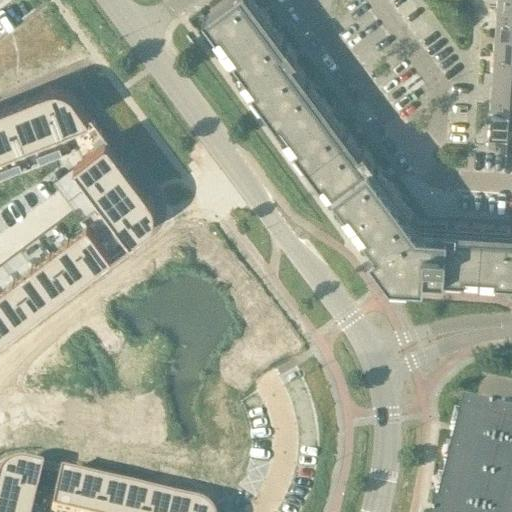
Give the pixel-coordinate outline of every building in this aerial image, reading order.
[(360,147),(350,134),(293,57),(297,54),(256,0),(220,0),(202,13),(216,32),(220,29),(237,52),(233,55),(255,84),(251,86),(277,121),(281,118),(291,132),(298,141),(294,144),(320,179),(324,176),(345,205),(349,203),(366,226),(363,228),(375,245),(369,249),(389,277),(424,279),(424,271),(463,274),(462,282),(496,284),(496,276),(511,277),(511,225),(420,220),(364,144),(360,147)] [(511,10),(511,0),(498,0),(497,10),(511,10)] [(511,32),(511,10),(497,10),(496,31),(511,32)] [(511,54),(511,32),(496,31),(495,53),(511,54)] [(511,54),(495,53),(493,75),(511,75),(511,54)] [(511,75),(493,75),(492,96),(511,97),(511,75)] [(46,87),(62,128),(91,116),(74,94),(69,89),(62,86),(54,85),(46,87)] [(27,94),(25,95),(42,136),(62,128),(46,87),(44,87),(45,90),(28,97),(27,94)] [(7,102),(5,103),(22,144),(42,136),(25,95),(24,95),(25,98),(8,105),(7,102)] [(511,119),(511,97),(492,96),(490,118),(511,119)] [(0,147),(2,152),(22,144),(5,103),(4,104),(5,106),(0,108),(0,147)] [(511,141),(511,119),(490,118),(489,140),(511,141)] [(101,132),(91,140),(96,146),(106,139),(101,132)] [(96,146),(73,163),(88,182),(121,157),(120,156),(118,158),(106,142),(108,140),(107,138),(106,139),(96,146)] [(59,146),(48,150),(51,158),(62,153),(59,146)] [(48,150),(36,155),(39,162),(51,158),(48,150)] [(121,157),(88,182),(101,200),(135,175),(134,174),(131,176),(120,160),(122,158),(121,157)] [(19,162),(7,166),(11,174),(22,169),(19,162)] [(7,166),(0,169),(0,178),(11,174),(7,166)] [(135,175),(101,200),(114,217),(105,224),(106,225),(148,194),(147,192),(145,194),(133,179),(136,177),(135,175)] [(148,194),(106,225),(121,245),(122,246),(145,229),(150,223),(153,217),(154,209),(153,202),(149,195),(148,194)] [(87,220),(68,234),(93,267),(94,266),(92,264),(108,252),(110,255),(112,253),(111,252),(87,220)] [(68,234),(50,248),(75,281),(76,280),(74,277),(90,266),(92,268),(93,267),(68,234)] [(50,248),(31,261),(56,295),(58,294),(56,291),(71,279),(73,282),(75,281),(50,248)] [(31,261),(13,275),(38,308),(40,307),(38,305),(53,293),(55,296),(56,295),(31,261)] [(13,275),(0,284),(0,295),(20,322),(21,321),(19,318),(35,307),(37,309),(38,308),(13,275)] [(0,295),(0,333),(2,336),(3,335),(1,332),(17,320),(18,323),(20,322),(0,295)] [(511,511),(511,432),(466,421),(443,511),(511,511)] [(0,490),(45,501),(51,476),(52,477),(52,475),(24,469),(16,468),(9,470),(2,474),(0,476),(0,490)] [(58,478),(49,511),(74,511),(81,482),(80,482),(79,485),(60,480),(61,477),(57,477),(57,478),(58,478)] [(81,482),(74,511),(97,511),(104,487),(102,487),(101,490),(82,486),(83,483),(81,482)] [(104,487),(97,511),(121,511),(126,493),(124,492),(123,495),(105,491),(105,488),(104,487)] [(0,511),(31,511),(34,500),(45,502),(45,501),(0,490),(0,511)] [(126,493),(121,511),(144,511),(148,498),(146,497),(146,500),(127,496),(127,493),(126,493)] [(148,498),(144,511),(168,511),(170,503),(168,503),(168,506),(149,501),(150,498),(148,498)] [(170,503),(168,511),(191,511),(192,508),(191,508),(190,511),(171,507),(172,503),(170,503)]
